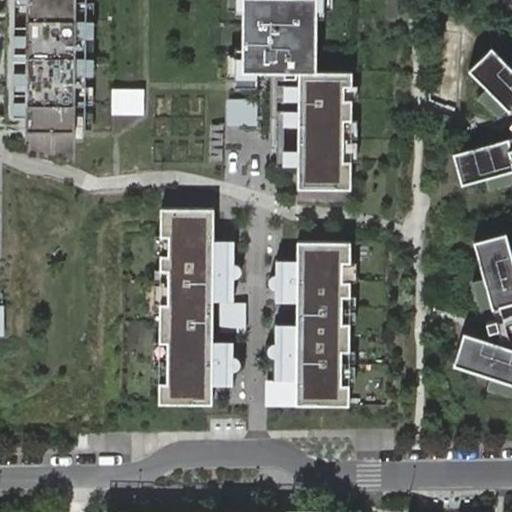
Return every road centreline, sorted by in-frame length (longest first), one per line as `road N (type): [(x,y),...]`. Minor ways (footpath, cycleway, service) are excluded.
road 1 (residential): [(0,479),(134,476),(173,457),(286,456),(329,475),(511,473)]
road 2 (residential): [(417,231),(287,212),(174,178),(90,184),(0,152)]
